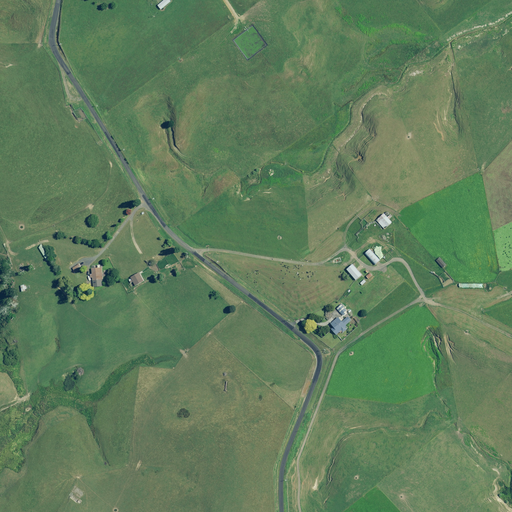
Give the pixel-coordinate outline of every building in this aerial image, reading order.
[(171,1),(170,0),(164,0),(158,5),(162,9),(171,1)] [(385,229),(393,222),(389,219),(391,217),(389,214),(387,216),(384,213),(377,220),(385,229)] [(380,260),(370,249),(365,254),(375,265),(380,260)] [(447,265),(440,258),(437,260),(443,268),(447,265)] [(82,269),(80,264),(73,268),(76,272),(82,269)] [(362,275),(353,264),(347,269),(357,280),(362,275)] [(104,279),(103,268),(92,269),(93,274),(91,274),(91,278),(93,278),(94,287),(103,286),(102,279),(104,279)] [(134,282),(136,286),(145,281),(140,272),(131,277),(132,279),(129,280),(131,284),(134,282)] [(348,312),(342,306),(337,310),(343,316),(348,312)] [(340,332),(341,333),(343,332),(344,332),(348,329),(345,326),(352,320),(349,316),(343,321),(339,317),(331,324),(334,327),(332,329),(337,335),(340,332)]
